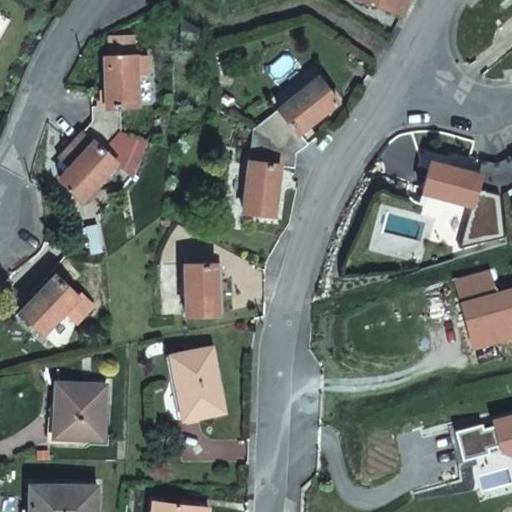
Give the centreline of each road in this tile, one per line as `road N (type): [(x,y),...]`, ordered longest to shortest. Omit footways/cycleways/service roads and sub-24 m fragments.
road 1 (residential): [(270,511),(278,357),(295,278),(348,149),(404,77)]
road 2 (residential): [(91,0),(34,99),(0,185)]
